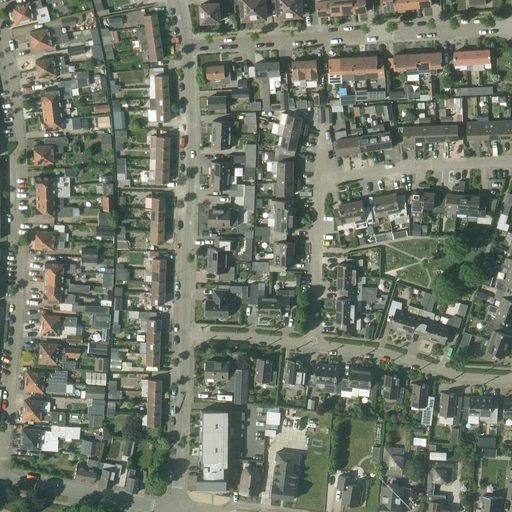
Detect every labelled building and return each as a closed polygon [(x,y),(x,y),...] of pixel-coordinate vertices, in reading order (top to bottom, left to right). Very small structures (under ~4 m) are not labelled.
[(13,16),(15,24),(37,18),(37,16),(36,16),(34,10),(42,8),(39,0),(38,0),(11,7),(13,16)] [(202,18),(202,17),(202,22),(220,21),(220,14),(228,13),(227,0),(215,0),(215,4),(201,5),(201,9),(202,18)] [(255,20),(253,0),(234,0),(235,5),(242,5),(243,20),(248,20),(255,20)] [(253,0),(255,20),(261,19),(266,19),(265,3),(272,3),(271,0),(253,0)] [(290,17),(289,0),(271,0),(272,3),(278,2),(279,18),(284,18),(290,17)] [(289,0),(290,17),(297,17),(302,17),(301,0),(289,0)] [(329,0),(317,0),(318,2),(319,16),(331,15),(330,1),(329,1),(329,0)] [(343,14),(342,0),(329,0),(329,1),(330,1),(331,15),(343,14)] [(342,0),(343,14),(355,13),(353,0),(342,0)] [(353,0),(355,13),(367,12),(367,9),(374,8),(373,0),(353,0)] [(382,0),(384,10),(396,9),(395,0),(382,0)] [(395,0),(396,9),(408,8),(407,0),(395,0)] [(407,0),(408,8),(420,7),(419,0),(407,0)] [(96,12),(103,10),(101,2),(94,4),(96,12)] [(144,27),(157,25),(155,14),(143,16),(144,27)] [(62,27),(76,24),(74,17),(61,19),(62,27)] [(109,27),(122,25),(121,18),(108,20),(109,27)] [(144,27),(137,28),(139,39),(146,38),(159,36),(157,25),(144,27)] [(31,41),(53,37),(61,35),(59,27),(30,32),(31,41)] [(98,29),(77,29),(78,42),(89,41),(90,55),(99,54),(98,29)] [(53,37),(31,41),(33,49),(56,45),(63,43),(61,35),(53,37)] [(103,45),(115,43),(113,35),(102,38),(103,45)] [(146,39),(147,43),(141,45),(142,50),(148,49),(148,50),(161,48),(159,36),(146,38),(146,39)] [(68,56),(84,53),(83,47),(67,50),(68,56)] [(161,48),(148,50),(149,61),(162,59),(161,48)] [(473,70),(478,70),(479,70),(478,50),(466,51),(467,64),(473,63),(473,70)] [(478,50),(479,70),(484,70),(483,63),(490,62),(490,50),(478,50)] [(455,69),(455,65),(467,64),(466,51),(454,52),(454,57),(448,57),(449,69),(455,69)] [(430,53),(418,54),(419,73),(431,73),(431,68),(430,53)] [(436,67),(443,67),(442,53),(430,53),(431,68),(431,73),(431,75),(437,74),(436,67)] [(418,54),(406,55),(407,69),(407,74),(407,75),(419,74),(419,73),(418,54)] [(407,69),(406,55),(394,56),(395,70),(407,69)] [(58,57),(35,61),(37,69),(58,66),(65,65),(63,56),(58,57)] [(366,57),(353,58),(354,72),(355,80),(367,79),(367,78),(367,72),(366,57)] [(378,57),(366,57),(367,72),(367,78),(385,77),(384,58),(378,59),(378,57)] [(353,58),(342,59),(343,73),(342,73),(343,81),(355,80),(354,72),(353,58)] [(343,83),(342,73),(343,73),(342,59),(329,59),(330,73),(328,73),(328,84),(343,83)] [(318,81),(318,73),(317,60),(305,61),(306,81),(318,81)] [(305,61),(292,62),(293,81),(301,81),(301,87),(306,87),(306,81),(305,61)] [(281,81),(280,62),(268,63),(269,94),(275,93),(274,81),(281,81)] [(255,64),(256,77),(261,77),(263,107),(264,107),(264,112),(270,111),(269,94),(268,63),(255,64)] [(58,66),(37,69),(38,78),(56,75),(68,73),(67,64),(65,65),(58,66)] [(229,66),(207,67),(208,79),(209,79),(210,86),(223,85),(223,78),(225,78),(224,72),(230,72),(229,66)] [(71,80),(76,80),(88,78),(87,71),(70,73),(71,80)] [(131,71),(113,72),(113,73),(108,74),(110,90),(118,89),(117,85),(114,85),(114,77),(131,76),(131,71)] [(149,88),(154,88),(154,87),(167,87),(167,82),(168,82),(168,76),(167,76),(167,75),(154,76),(154,83),(149,83),(149,88)] [(77,87),(89,86),(88,78),(76,80),(77,87)] [(238,80),(238,89),(247,89),(247,80),(238,80)] [(493,94),(493,86),(480,87),(480,95),(493,94)] [(155,99),(168,98),(167,87),(154,87),(154,88),(155,99)] [(480,95),(480,87),(468,88),(469,95),(480,95)] [(249,88),(247,89),(238,89),(232,89),(233,99),(250,98),(249,88)] [(457,88),(457,96),(469,95),(468,88),(457,88)] [(63,99),(68,98),(71,98),(70,89),(58,90),(58,89),(40,92),(41,100),(49,98),(49,100),(59,99),(63,99)] [(104,92),(91,93),(92,102),(105,101),(104,92)] [(325,104),(325,92),(313,93),(314,105),(325,104)] [(280,104),(270,105),(270,111),(281,110),(289,110),(288,93),(279,94),(280,104)] [(227,108),(227,106),(231,106),(231,103),(232,103),(231,97),(209,98),(209,109),(227,108)] [(64,109),(63,99),(59,99),(49,100),(49,98),(41,100),(42,112),(64,109)] [(168,98),(155,99),(155,110),(168,109),(168,98)] [(462,98),(446,99),(446,108),(456,108),(456,114),(462,114),(462,99),(462,98)] [(249,102),(249,110),(260,110),(260,101),(249,102)] [(393,119),(391,105),(383,106),(385,120),(393,119)] [(62,120),(61,114),(69,114),(69,109),(64,109),(42,112),(44,124),(52,123),(52,122),(62,120)] [(168,109),(155,110),(156,122),(169,121),(169,120),(170,120),(170,114),(169,115),(168,109)] [(113,112),(113,116),(113,121),(123,120),(123,112),(120,112),(113,112)] [(245,113),(246,125),(256,124),(256,112),(245,113)] [(309,125),(302,123),(303,118),(288,114),(285,125),(308,130),(309,125)] [(452,117),(447,117),(447,121),(447,140),(459,140),(458,125),(463,124),(462,114),(456,114),(452,117)] [(108,116),(96,118),(97,128),(110,126),(108,116)] [(478,117),(478,122),(479,139),(489,139),(489,122),(489,117),(478,117)] [(81,129),(79,118),(71,119),(72,128),(72,130),(81,129)] [(419,118),(414,118),(414,126),(415,142),(426,141),(425,126),(425,122),(419,122),(419,118)] [(71,119),(62,120),(52,122),(52,123),(44,124),(41,125),(42,130),(45,130),(45,131),(63,129),(72,128),(71,119)] [(213,134),(232,135),(232,127),(239,128),(239,122),(213,121),(213,134)] [(441,125),(436,125),(437,141),(447,140),(447,121),(441,122),(441,125)] [(500,138),(500,121),(489,122),(489,139),(500,138)] [(511,138),(510,121),(500,121),(500,138),(511,138)] [(431,122),(425,122),(425,126),(426,141),(437,141),(436,125),(431,126),(431,122)] [(479,139),(478,122),(467,123),(467,140),(479,139)] [(299,134),(307,136),(308,130),(285,125),(279,124),(277,135),(283,136),(298,139),(299,134)] [(378,125),(379,133),(382,148),(386,148),(386,150),(392,149),(391,147),(393,146),(390,131),(385,132),(383,124),(378,125)] [(372,128),(368,129),(369,135),(371,150),(382,148),(379,133),(378,125),(372,126),(372,128)] [(415,144),(414,126),(403,127),(399,127),(399,135),(404,135),(404,145),(415,144)] [(362,128),(357,129),(358,137),(360,152),(371,150),(369,135),(363,136),(362,128)] [(352,137),(347,138),(350,153),(360,152),(358,137),(357,129),(351,130),(352,137)] [(115,143),(123,142),(126,142),(126,130),(114,131),(115,143)] [(341,131),(335,132),(336,140),(339,155),(350,153),(347,138),(346,130),(341,131)] [(232,135),(213,134),(212,148),(232,149),(232,135)] [(276,147),(275,154),(294,156),(295,150),(296,150),(298,139),(283,136),(280,148),(276,147)] [(111,150),(110,137),(100,138),(101,150),(111,150)] [(155,148),(155,149),(168,149),(169,144),(170,144),(170,138),(169,138),(169,137),(156,137),(150,137),(150,148),(155,148)] [(33,147),(34,155),(57,154),(63,153),(62,146),(66,146),(66,144),(67,143),(67,140),(66,139),(66,138),(44,139),(44,146),(33,147)] [(256,144),(246,144),(245,156),(256,156),(256,144)] [(155,149),(155,160),(168,160),(168,159),(169,160),(169,154),(168,154),(168,149),(155,149)] [(88,153),(75,153),(75,163),(88,163),(88,153)] [(57,154),(34,155),(35,164),(57,162),(57,159),(57,154)] [(294,162),(293,162),(294,156),(275,154),(274,162),(272,162),(272,172),(278,172),(278,173),(293,173),(294,162)] [(245,168),(255,168),(256,156),(245,156),(245,168)] [(155,171),(168,171),(168,160),(155,160),(155,171)] [(231,162),(231,163),(212,163),(211,176),(231,176),(231,168),(234,168),(235,163),(231,162)] [(76,178),(76,170),(64,170),(64,177),(69,177),(69,178),(76,178)] [(168,171),(155,171),(148,171),(148,182),(155,182),(155,183),(168,183),(168,171)] [(278,183),(293,184),(293,173),(278,173),(278,183)] [(237,184),(231,184),(231,176),(211,176),(211,189),(229,189),(229,190),(237,190),(237,184)] [(53,177),(35,178),(35,186),(44,185),(44,187),(70,186),(69,178),(69,177),(64,177),(58,177),(53,178),(53,177)] [(102,196),(112,196),(112,184),(112,183),(102,184),(102,196)] [(273,194),(277,195),(293,195),(293,184),(278,183),(278,184),(274,184),(273,194)] [(36,198),(63,197),(70,197),(70,186),(44,187),(44,185),(35,186),(36,198)] [(255,186),(244,185),(244,197),(254,198),(255,186)] [(412,206),(411,211),(422,212),(423,207),(424,192),(424,189),(419,189),(418,191),(413,191),(412,206)] [(441,195),(440,212),(446,212),(446,208),(452,209),(452,218),(456,219),(457,214),(458,192),(453,191),(453,194),(447,194),(447,195),(441,195)] [(424,192),(423,207),(433,208),(433,211),(440,212),(441,195),(435,194),(435,193),(424,192)] [(458,192),(457,214),(467,214),(468,214),(469,195),(464,195),(464,192),(458,192)] [(400,198),(397,199),(396,193),(385,196),(389,215),(390,221),(391,221),(397,218),(407,216),(405,194),(399,196),(400,198)] [(467,214),(467,216),(478,217),(485,218),(486,209),(486,205),(486,202),(487,197),(480,196),(469,195),(468,214),(467,214)] [(102,211),(112,211),(112,196),(102,196),(102,211)] [(378,217),(389,215),(385,196),(373,198),(375,206),(369,207),(373,223),(379,222),(378,217)] [(63,197),(36,198),(36,210),(44,209),(44,208),(54,208),(63,207),(63,197)] [(244,209),(254,209),(254,198),(244,197),(244,209)] [(151,209),(164,210),(164,198),(151,198),(151,209)] [(362,200),(351,203),(356,226),(356,229),(367,227),(366,224),(373,223),(369,207),(364,208),(362,200)] [(271,202),(271,213),(275,213),(275,219),(295,220),(295,208),(292,208),(292,203),(292,202),(271,201),(271,202)] [(341,213),(335,214),(338,230),(345,229),(356,226),(355,222),(351,203),(339,205),(341,213)] [(71,207),(63,207),(54,208),(44,208),(44,209),(36,210),(36,217),(71,216),(71,207)] [(510,210),(503,208),(502,214),(508,216),(510,210)] [(150,221),(163,221),(164,210),(151,209),(150,221)] [(230,226),(231,209),(223,209),(223,210),(210,210),(209,225),(230,226)] [(110,213),(99,213),(99,226),(110,226),(110,213)] [(270,236),(286,237),(287,231),(295,231),(295,220),(275,219),(275,230),(270,230),(270,236)] [(163,221),(150,221),(150,232),(163,233),(163,221)] [(507,231),(509,225),(506,224),(499,222),(497,228),(507,231)] [(95,226),(95,236),(112,237),(113,237),(114,227),(113,227),(106,227),(95,226)] [(34,240),(64,241),(65,233),(57,233),(57,232),(35,231),(34,240)] [(144,237),(150,237),(150,244),(163,244),(163,233),(150,232),(144,232),(144,237)] [(124,241),(124,235),(116,234),(116,249),(120,249),(129,249),(129,241),(124,241)] [(274,254),(294,254),(294,243),(286,242),(286,237),(270,236),(270,247),(274,248),(274,254)] [(64,241),(34,240),(34,249),(53,250),(64,250),(64,241)] [(236,241),(214,240),(214,248),(208,248),(208,260),(228,261),(228,255),(235,255),(235,250),(236,250),(236,241)] [(81,250),(81,258),(96,258),(96,250),(81,250)] [(157,259),(158,252),(148,252),(148,259),(152,259),(151,270),(164,270),(165,259),(157,259)] [(269,265),(269,271),(285,272),(286,266),(294,266),(294,254),(274,254),(274,260),(269,260),(269,265)] [(81,258),(80,266),(96,266),(96,258),(81,258)] [(347,259),(347,265),(338,264),(338,276),(358,277),(358,266),(363,266),(363,259),(347,259)] [(115,260),(115,269),(123,269),(124,260),(115,260)] [(234,267),(228,267),(228,261),(208,260),(208,272),(219,272),(219,280),(234,281),(234,267)] [(507,274),(511,275),(511,264),(504,262),(503,265),(509,269),(507,274)] [(45,263),(44,270),(53,270),(53,273),(63,273),(74,274),(75,264),(45,263)] [(122,273),(123,273),(123,269),(115,269),(115,280),(122,280),(122,273)] [(44,270),(44,283),(69,284),(69,279),(62,279),(63,273),(53,273),(53,270),(44,270)] [(144,271),(144,281),(151,281),(164,282),(164,270),(151,270),(151,271),(144,271)] [(481,282),(490,285),(493,276),(483,274),(481,282)] [(511,275),(507,274),(505,280),(498,279),(495,288),(497,289),(498,289),(505,292),(508,293),(511,294),(511,275)] [(338,276),(338,288),(341,288),(340,293),(345,294),(362,294),(362,283),(358,283),(358,277),(338,276)] [(151,293),(163,293),(164,282),(151,281),(151,293)] [(44,283),(43,295),(51,295),(51,294),(61,294),(66,294),(67,289),(76,289),(76,285),(72,285),(72,284),(69,284),(44,283)] [(250,304),(258,304),(258,316),(270,317),(270,297),(264,296),(264,290),(259,289),(259,285),(251,284),(250,304)] [(511,300),(509,299),(511,294),(508,293),(505,292),(498,289),(497,289),(496,295),(494,298),(501,302),(499,307),(511,312),(511,300)] [(206,308),(206,316),(228,317),(229,301),(227,301),(228,291),(215,290),(214,300),(207,300),(207,302),(205,303),(205,307),(206,308)] [(295,290),(290,290),(276,290),(276,297),(270,297),(270,317),(282,317),(282,309),(290,310),(290,297),(294,297),(295,290)] [(163,293),(151,293),(150,304),(163,305),(163,293)] [(422,306),(433,307),(434,294),(422,293),(422,306)] [(43,295),(43,302),(59,303),(59,310),(84,312),(84,306),(74,305),(74,295),(72,295),(68,294),(66,294),(61,294),(51,294),(51,295),(43,295)] [(337,311),(357,311),(357,300),(362,300),(362,294),(345,294),(345,299),(337,299),(337,311)] [(122,298),(114,297),(113,309),(121,310),(122,298)] [(402,303),(399,302),(393,300),(388,314),(394,316),(390,328),(401,331),(407,312),(401,310),(402,303)] [(492,305),(489,312),(486,321),(489,322),(500,326),(502,321),(511,324),(511,312),(499,307),(499,308),(492,305)] [(426,311),(416,308),(409,306),(407,312),(401,331),(412,334),(413,331),(419,333),(426,311)] [(337,311),(336,323),(340,323),(339,328),(339,329),(361,329),(361,323),(361,318),(356,318),(357,311),(337,311)] [(434,342),(440,323),(434,321),(435,314),(426,311),(419,333),(424,335),(423,338),(434,342)] [(138,312),(138,318),(141,318),(140,330),(146,330),(159,331),(159,326),(161,326),(161,320),(160,320),(160,319),(154,319),(154,313),(138,312)] [(63,326),(76,327),(76,318),(42,315),(41,325),(63,326)] [(440,323),(434,342),(445,345),(448,333),(457,336),(462,319),(453,316),(452,319),(449,318),(449,319),(442,317),(440,323)] [(511,336),(500,333),(502,327),(500,326),(489,322),(487,328),(486,331),(492,335),(490,341),(508,347),(511,336)] [(41,325),(41,334),(58,335),(66,336),(66,341),(80,342),(81,327),(76,327),(63,326),(41,325)] [(146,342),(159,342),(159,331),(146,330),(146,342)] [(504,358),(508,347),(490,341),(488,347),(481,345),(477,355),(491,360),(493,354),(504,358)] [(146,342),(145,353),(159,354),(159,349),(160,349),(160,343),(159,343),(159,342),(146,342)] [(87,353),(106,355),(107,345),(88,343),(87,353)] [(39,352),(39,353),(61,355),(64,355),(64,356),(65,356),(79,356),(80,349),(61,348),(61,346),(40,344),(40,345),(38,345),(37,351),(39,352)] [(121,357),(118,357),(118,352),(110,352),(110,364),(110,369),(130,370),(130,371),(143,371),(143,367),(126,367),(126,365),(121,364),(121,357)] [(39,353),(39,362),(62,364),(62,361),(65,361),(65,356),(64,356),(64,355),(61,355),(39,353)] [(145,353),(145,365),(158,365),(159,354),(145,353)] [(94,370),(106,371),(107,357),(94,357),(94,370)] [(277,372),(271,371),(272,361),(258,359),(256,380),(269,382),(269,385),(275,386),(277,372)] [(65,361),(62,361),(62,364),(62,369),(75,370),(75,361),(65,361)] [(236,375),(236,370),(237,370),(237,363),(228,362),(207,361),(206,377),(219,378),(219,379),(228,379),(228,375),(236,375)] [(288,361),(285,387),(299,389),(299,387),(305,387),(307,368),(301,368),(302,362),(288,361)] [(318,383),(325,384),(328,365),(316,364),(315,375),(309,375),(308,386),(315,387),(317,387),(318,385),(318,383)] [(342,390),(343,379),(337,378),(339,366),(328,365),(325,384),(324,392),(333,393),(335,392),(337,394),(341,394),(342,390)] [(343,379),(342,390),(352,392),(352,395),(359,396),(359,388),(362,369),(350,368),(349,379),(343,379)] [(377,383),(371,382),(373,370),(362,369),(359,388),(370,389),(369,398),(376,398),(377,383)] [(54,370),(54,373),(26,372),(25,381),(47,382),(66,383),(67,371),(54,370)] [(236,370),(236,375),(235,402),(247,403),(248,370),(237,370),(236,370)] [(85,384),(105,385),(105,374),(86,372),(85,384)] [(404,388),(398,387),(400,377),(386,375),(383,396),(393,397),(392,399),(394,401),(403,402),(404,388)] [(148,379),(148,380),(142,380),(141,391),(160,391),(160,380),(148,379)] [(25,381),(25,390),(66,393),(66,383),(47,382),(25,381)] [(434,399),(426,398),(428,386),(414,384),(412,405),(419,406),(419,409),(423,410),(421,424),(431,425),(434,399)] [(84,398),(104,399),(104,387),(85,386),(84,398)] [(109,391),(108,399),(121,399),(122,391),(121,391),(116,391),(109,391)] [(147,402),(160,403),(160,391),(141,391),(141,396),(147,396),(147,402)] [(461,406),(455,405),(456,395),(442,393),(440,414),(442,414),(441,420),(452,421),(452,424),(459,425),(461,406)] [(479,416),(480,416),(481,397),(470,396),(469,408),(463,407),(463,419),(469,420),(469,422),(478,423),(479,416)] [(480,416),(480,420),(490,421),(497,421),(498,410),(498,402),(492,401),(493,398),(481,397),(480,416)] [(498,410),(497,421),(504,422),(504,418),(511,418),(511,398),(504,398),(504,410),(498,410)] [(23,409),(49,411),(49,402),(24,400),(23,409)] [(103,401),(90,400),(89,412),(102,413),(103,401)] [(147,414),(159,414),(160,403),(147,402),(147,414)] [(22,413),(21,417),(23,418),(23,419),(57,421),(56,426),(64,427),(65,412),(49,411),(23,409),(23,411),(22,413)] [(305,410),(305,415),(293,414),(292,428),(328,431),(329,418),(317,417),(318,411),(305,410)] [(225,465),(225,456),(226,411),(201,411),(202,411),(201,459),(200,459),(200,460),(205,460),(205,473),(199,473),(199,472),(199,491),(227,491),(227,473),(225,473),(225,466),(227,466),(227,465),(225,465)] [(280,412),(268,411),(267,423),(278,424),(280,412)] [(159,414),(147,414),(146,426),(159,426),(159,425),(160,425),(161,419),(159,419),(159,414)] [(88,427),(102,427),(102,415),(89,415),(88,427)] [(22,429),(21,439),(42,440),(56,442),(57,437),(72,438),(73,428),(64,427),(56,426),(51,426),(50,432),(45,431),(22,429)] [(450,442),(457,443),(458,429),(450,429),(450,442)] [(125,441),(122,454),(129,456),(131,456),(133,442),(134,439),(127,438),(126,442),(125,441)] [(42,440),(21,439),(20,448),(42,450),(42,449),(42,440)] [(57,442),(56,442),(42,440),(42,449),(56,450),(57,442)] [(81,453),(99,455),(100,442),(82,440),(81,453)] [(384,446),(381,475),(402,477),(403,470),(405,456),(404,456),(404,448),(384,446)] [(445,460),(445,451),(428,451),(428,459),(445,460)] [(276,461),(293,463),(294,454),(278,452),(276,461)] [(77,465),(73,480),(82,482),(86,483),(88,483),(92,484),(95,472),(100,473),(101,473),(103,463),(98,462),(88,459),(86,467),(77,465)] [(103,463),(99,485),(111,488),(113,476),(118,477),(121,465),(115,464),(115,465),(103,463)] [(429,463),(428,481),(433,482),(433,483),(447,484),(448,482),(453,483),(454,464),(429,463)] [(137,493),(139,480),(133,478),(135,468),(132,467),(131,469),(129,469),(127,478),(125,491),(137,493)] [(294,500),(298,470),(276,467),(272,497),(294,500)] [(149,472),(143,470),(141,481),(147,482),(149,472)] [(243,471),(240,492),(258,495),(261,473),(256,472),(243,471)] [(357,506),(360,486),(351,485),(352,478),(339,476),(337,488),(345,489),(342,504),(357,506)] [(401,511),(403,488),(382,486),(381,504),(380,511),(401,511)] [(428,511),(449,511),(450,507),(445,506),(445,503),(446,496),(434,495),(434,490),(428,489),(427,494),(428,494),(427,501),(430,501),(428,511)] [(502,506),(502,498),(483,496),(481,511),(498,511),(499,506),(502,506)]
